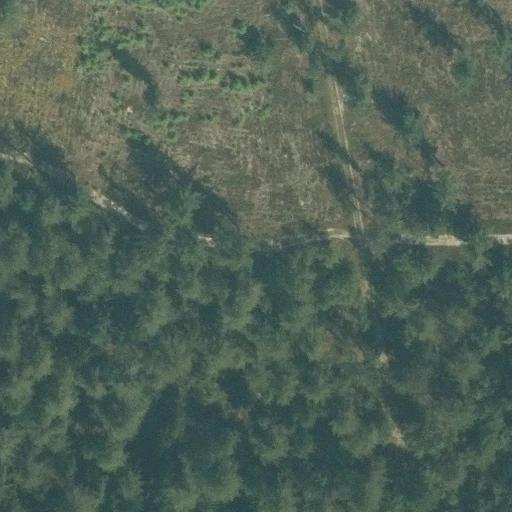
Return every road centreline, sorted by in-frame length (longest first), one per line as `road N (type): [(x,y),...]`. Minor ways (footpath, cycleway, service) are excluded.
road 1 (track): [(302,0),(401,511)]
road 2 (track): [(0,160),(161,240),(209,252),(348,241)]
road 3 (track): [(348,241),(511,237)]
